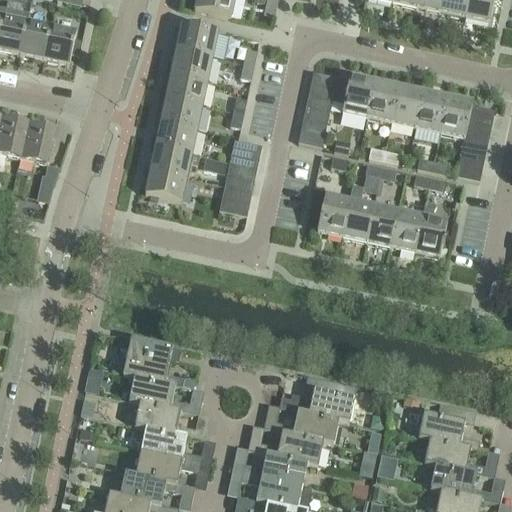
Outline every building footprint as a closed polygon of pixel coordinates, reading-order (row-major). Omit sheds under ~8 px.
[(82,11),(84,0),(58,0),(57,6),(82,11)] [(197,0),(194,17),(230,24),(235,0),(197,0)] [(392,0),(391,7),(415,12),(417,0),(392,0)] [(417,0),(415,12),(440,17),(443,0),(417,0)] [(443,0),(440,17),(464,22),(468,0),(443,0)] [(468,0),(464,22),(489,27),(494,0),(468,0)] [(267,5),(264,21),(254,19),(252,29),(252,30),(273,34),(278,7),(267,5)] [(4,24),(0,41),(0,57),(20,62),(28,29),(4,24)] [(28,29),(20,62),(44,67),(52,34),(28,29)] [(182,30),(176,55),(213,63),(218,38),(182,30)] [(52,34),(44,67),(69,72),(71,61),(79,62),(82,46),(75,44),(76,39),(52,34)] [(176,55),(171,79),(207,87),(213,63),(176,55)] [(247,56),(244,69),(244,70),(254,72),(257,58),(247,56)] [(241,84),(251,86),(254,72),(244,70),(241,84)] [(314,78),(311,90),(335,96),(337,83),(314,78)] [(171,79),(166,104),(202,111),(207,87),(171,79)] [(335,96),(332,107),(344,110),(342,120),(367,125),(374,88),(350,82),(349,86),(337,83),(335,96)] [(374,88),(367,125),(391,130),(399,93),(374,88)] [(311,90),(308,102),(332,107),(335,96),(311,90)] [(399,93),(391,130),(415,136),(423,98),(399,93)] [(423,98),(415,136),(439,141),(447,103),(423,98)] [(308,102),(306,114),(330,119),(332,107),(308,102)] [(447,103),(439,141),(464,146),(466,136),(469,124),(472,112),(472,109),(447,103)] [(166,104),(161,128),(197,136),(202,111),(166,104)] [(236,104),(233,118),(244,121),(247,106),(236,104)] [(472,112),(469,124),(492,129),(495,117),(472,112)] [(306,114),(303,125),(327,131),(330,119),(306,114)] [(230,132),(241,135),(244,121),(233,118),(230,132)] [(469,124),(466,136),(490,141),(492,129),(469,124)] [(0,125),(0,160),(20,165),(27,132),(0,125)] [(303,125),(301,137),(325,142),(327,131),(303,125)] [(161,128),(156,152),(192,160),(197,136),(161,128)] [(27,132),(20,165),(47,171),(48,171),(55,138),(27,132)] [(466,136),(464,146),(463,147),(487,152),(490,141),(466,136)] [(298,149),(322,154),(325,142),(301,137),(298,149)] [(234,146),(231,159),(259,165),(262,153),(234,146)] [(336,147),(334,157),(349,160),(351,150),(336,147)] [(463,147),(461,159),(485,164),(487,152),(463,147)] [(156,152),(150,177),(187,185),(190,171),(197,172),(200,161),(192,160),(156,152)] [(371,154),(368,164),(368,165),(383,168),(385,157),(371,154)] [(385,157),(383,168),(398,171),(400,160),(385,157)] [(231,159),(229,170),(257,176),(259,165),(231,159)] [(461,159),(458,171),(482,176),(485,164),(461,159)] [(345,177),(347,166),(333,163),(331,174),(345,177)] [(419,165),(417,174),(432,178),(434,168),(419,165)] [(434,168),(432,178),(446,181),(448,171),(434,168)] [(229,170),(226,182),(254,188),(257,176),(229,170)] [(47,171),(45,178),(53,180),(55,173),(48,171),(47,171)] [(379,184),(380,184),(382,174),(368,171),(366,181),(379,184)] [(458,171),(456,183),(480,188),(482,176),(458,171)] [(382,174),(380,184),(394,187),(396,177),(382,174)] [(181,209),(187,185),(150,177),(145,201),(181,209)] [(366,181),(363,193),(364,193),(363,197),(375,199),(379,184),(366,181)] [(414,192),(428,195),(430,184),(416,181),(414,192)] [(226,182),(224,194),(252,200),(254,188),(226,182)] [(430,184),(428,195),(432,196),(442,198),(444,187),(430,184)] [(350,206),(342,243),(366,249),(374,211),(361,208),(363,197),(364,193),(363,193),(353,191),(350,206)] [(224,194),(221,205),(249,211),(252,200),(224,194)] [(317,238),(342,243),(350,206),(325,201),(317,238)] [(219,217),(247,223),(249,211),(221,205),(219,217)] [(422,221),(414,259),(439,264),(447,227),(433,224),(435,211),(425,209),(422,221)] [(374,211),(366,249),(390,254),(398,216),(374,211)] [(398,216),(390,254),(414,259),(422,221),(398,216)] [(134,384),(175,392),(182,394),(184,385),(166,381),(169,367),(178,368),(181,356),(131,345),(123,381),(134,384)] [(282,403),(279,414),(290,416),(290,417),(297,419),(339,427),(349,430),(355,405),(357,393),(331,388),(307,382),(304,395),(313,397),(310,409),(282,403)] [(129,407),(139,409),(181,419),(199,422),(201,413),(172,407),(175,392),(134,384),(129,407)] [(145,435),(187,444),(205,448),(207,438),(178,432),(181,419),(139,409),(134,433),(145,435)] [(418,444),(429,446),(470,455),(477,456),(479,447),(461,443),(464,429),(473,431),(476,418),(440,411),(438,422),(423,419),(418,444)] [(263,436),(323,448),(334,450),(339,427),(297,419),(294,433),(265,427),(263,436)] [(373,420),(370,433),(383,435),(386,423),(373,420)] [(81,434),(79,444),(92,446),(94,437),(81,434)] [(145,435),(140,458),(200,471),(201,462),(184,458),(187,444),(145,435)] [(266,461),(307,470),(318,472),(323,448),(281,440),(278,453),(260,449),(258,459),(266,461)] [(74,451),(71,465),(80,467),(82,452),(84,446),(75,444),(74,451)] [(370,446),(368,457),(376,459),(379,448),(370,446)] [(424,470),(434,472),(476,481),(483,483),(483,482),(495,484),(496,476),(485,473),(467,469),(470,455),(429,446),(424,470)] [(367,457),(365,466),(375,468),(377,459),(376,459),(368,457),(367,457)] [(140,458),(136,481),(177,490),(180,476),(198,479),(200,471),(140,458)] [(244,471),(242,479),(302,492),(307,470),(266,461),(263,474),(244,471)] [(440,498),(482,507),(488,508),(488,507),(501,510),(502,501),(490,498),(473,495),(476,481),(434,472),(429,495),(440,498)] [(259,492),(256,506),(283,511),(307,511),(311,494),(302,492),(242,479),(232,477),(230,486),(259,492)] [(125,479),(120,502),(161,510),(164,497),(193,503),(195,494),(177,490),(136,481),(125,479)] [(66,484),(65,490),(71,491),(79,493),(80,487),(73,486),(66,484)] [(354,487),(351,501),(366,504),(368,490),(354,487)] [(374,491),(372,505),(381,507),(384,493),(374,491)] [(440,498),(437,511),(480,511),(482,507),(440,498)] [(109,499),(106,511),(169,511),(161,510),(120,502),(109,499)] [(283,511),(256,506),(238,502),(235,511),(283,511)]
